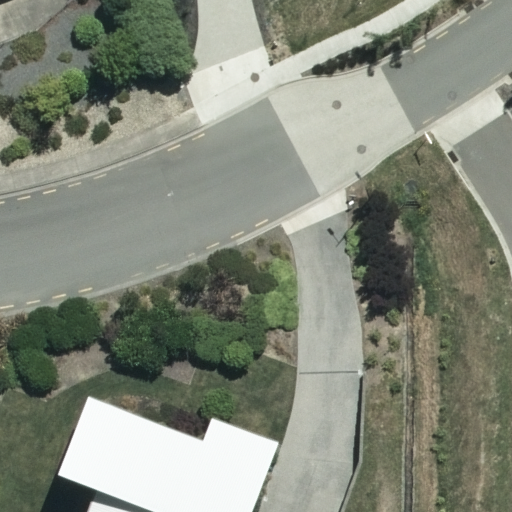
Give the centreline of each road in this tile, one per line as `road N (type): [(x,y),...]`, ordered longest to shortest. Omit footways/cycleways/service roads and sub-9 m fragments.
road 1 (residential): [(0,258),(170,207),(442,67)]
road 2 (residential): [(511,191),(442,67)]
